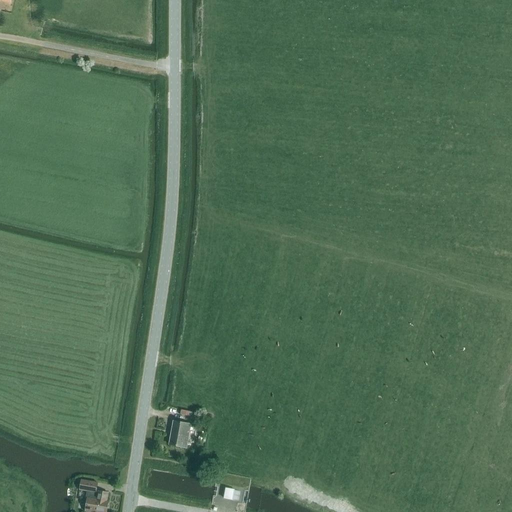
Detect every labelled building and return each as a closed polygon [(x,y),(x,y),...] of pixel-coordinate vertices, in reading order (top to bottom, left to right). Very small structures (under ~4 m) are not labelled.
[(184,410),(183,416),(194,419),(196,413),(184,410)] [(196,431),(190,430),(191,425),(173,421),(169,445),(187,448),(188,441),(194,442),(196,431)] [(79,490),(82,490),(94,493),(96,482),(81,480),(79,490)] [(223,499),(232,500),(233,490),(225,489),(223,499)] [(98,491),(97,496),(96,500),(87,498),(85,511),(89,511),(92,511),(97,511),(106,511),(109,502),(107,502),(108,493),(98,491)]
